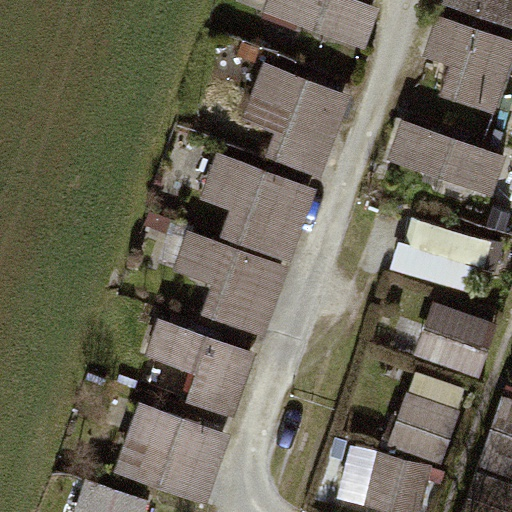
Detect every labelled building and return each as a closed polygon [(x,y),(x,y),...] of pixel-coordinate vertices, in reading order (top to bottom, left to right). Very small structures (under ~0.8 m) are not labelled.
[(251,0),(264,4),(261,13),(360,48),(375,4),(364,0),(251,0)] [(467,0),(433,0),(433,2),(463,12),(467,0)] [(511,0),(467,0),(463,12),(511,29),(511,0)] [(511,42),(434,15),(422,49),(449,58),(439,85),(491,104),(511,45),(511,42)] [(261,147),(313,165),(341,87),(289,69),(256,58),(236,113),(269,124),(261,147)] [(400,119),(387,154),(493,192),(493,190),(505,156),(400,119)] [(213,147),(197,192),(228,203),(244,158),(213,147)] [(493,190),(511,196),(511,158),(505,156),(493,190)] [(218,230),(283,253),(309,181),(244,158),(228,203),(218,230)] [(416,215),(406,244),(399,242),(390,267),(470,295),(479,270),(489,241),(416,215)] [(188,232),(176,265),(210,277),(222,244),(188,232)] [(198,312),(258,333),(282,265),(222,244),(210,277),(198,312)] [(477,373),(493,327),(427,304),(410,349),(477,373)] [(155,317),(142,353),(191,370),(204,335),(155,317)] [(182,395),(230,412),(252,352),(204,335),(191,370),(182,395)] [(463,412),(470,394),(414,374),(408,393),(455,409),(463,412)] [(509,481),(511,473),(511,392),(502,389),(473,469),(509,481)] [(389,445),(436,462),(455,409),(408,393),(389,445)] [(136,403),(112,472),(202,504),(226,435),(136,403)] [(419,511),(433,474),(381,456),(362,510),(366,511),(419,511)] [(458,511),(511,511),(511,482),(509,481),(473,469),(458,511)] [(140,511),(145,500),(82,478),(70,511),(140,511)]
